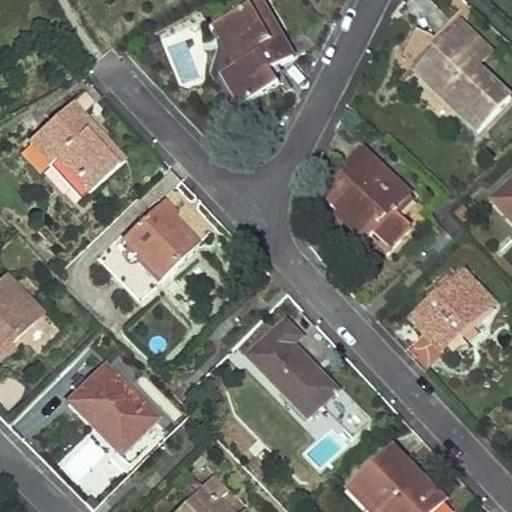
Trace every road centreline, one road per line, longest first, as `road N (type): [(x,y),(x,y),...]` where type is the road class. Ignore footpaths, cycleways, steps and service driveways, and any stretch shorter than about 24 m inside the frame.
road 1 (residential): [(511,493),(259,226)]
road 2 (residential): [(371,0),(259,226)]
road 3 (residential): [(259,226),(99,55)]
